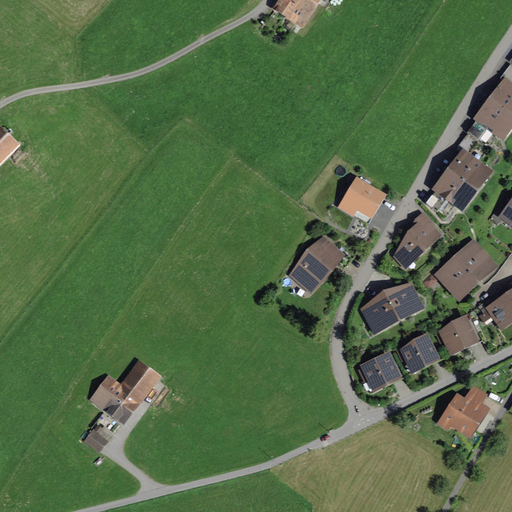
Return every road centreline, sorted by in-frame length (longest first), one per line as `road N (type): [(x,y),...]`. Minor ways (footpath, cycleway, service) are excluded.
road 1 (residential): [(511,36),(346,302),(338,350),(363,423)]
road 2 (residential): [(363,423),(270,464),(83,511)]
road 3 (residential): [(0,104),(144,71),(269,0)]
road 4 (residential): [(511,350),(363,423)]
